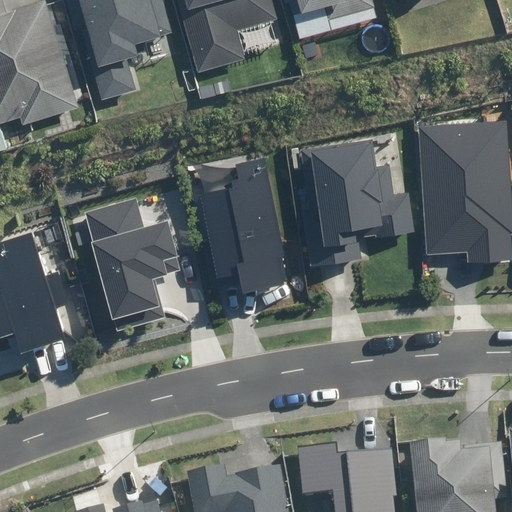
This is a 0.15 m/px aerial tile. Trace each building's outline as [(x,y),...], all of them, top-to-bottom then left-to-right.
[(0,0),(0,123),(20,117),(23,126),(78,108),(64,67),(73,64),(59,24),(52,27),(42,0),(38,0),(6,10),(2,0),(0,0)] [(75,0),(103,99),(136,90),(127,60),(139,56),(135,42),(172,32),(162,0),(75,0)] [(177,0),(196,72),(246,60),(239,31),(283,20),(277,0),(177,0)] [(290,3),(300,38),(376,18),(371,0),(284,0),(286,4),(290,3)] [(418,127),(426,255),(466,253),(466,262),(511,259),(511,236),(511,233),(511,185),(508,121),(418,127)] [(303,210),(311,266),(360,258),(355,231),(363,230),(365,242),(416,234),(409,192),(393,195),(389,165),(377,167),(373,140),(302,151),(311,209),(303,210)] [(240,275),(242,293),(286,286),(267,157),(234,162),(236,178),(230,179),(231,187),(203,191),(216,279),(240,275)] [(84,212),(117,332),(166,319),(155,277),(180,270),(167,221),(144,227),(136,198),(84,212)] [(0,340),(16,336),(21,353),(63,341),(32,234),(0,243),(0,340)] [(418,511),(494,511),(493,498),(507,497),(502,441),(459,445),(458,440),(445,441),(445,438),(411,441),(418,511)] [(395,511),(393,496),(397,495),(392,447),(339,453),(338,442),(298,446),(303,492),(333,489),(334,511),(395,511)] [(289,511),(281,466),(228,475),(225,463),(188,470),(196,511),(289,511)] [(160,511),(158,501),(143,505),(142,500),(113,508),(113,511),(104,511),(102,503),(73,510),(73,511),(160,511)]
